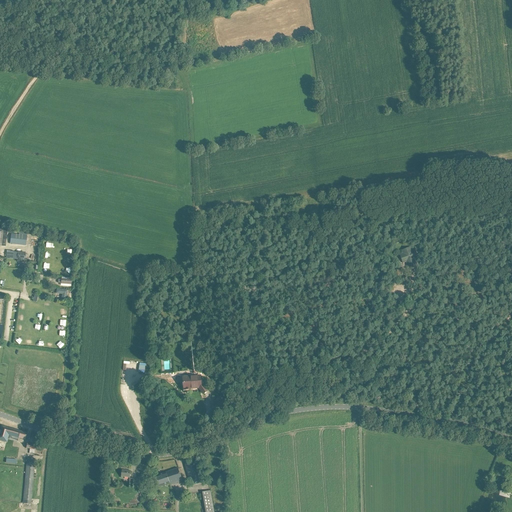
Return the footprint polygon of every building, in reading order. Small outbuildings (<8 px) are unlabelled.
[(26,245),(27,235),(27,232),(19,231),(19,234),(11,234),(10,244),(26,245)] [(418,258),(415,249),(412,250),(411,247),(402,250),(403,253),(400,254),(403,263),(406,262),(409,269),(417,266),(415,259),(418,258)] [(67,291),(57,289),(56,294),(62,295),(61,300),(66,300),(67,291)] [(201,380),(200,376),(184,377),(184,389),(199,388),(203,393),(208,391),(201,380)] [(220,409),(226,405),(220,397),(215,401),(220,409)] [(27,432),(19,430),(1,425),(0,428),(0,439),(7,441),(8,435),(13,437),(13,439),(18,440),(18,438),(25,439),(27,432)] [(27,443),(25,453),(34,455),(36,444),(27,443)] [(7,454),(6,463),(16,464),(17,455),(7,454)] [(26,464),(23,500),(23,503),(31,504),(35,458),(24,457),(23,464),(26,464)] [(203,483),(197,461),(185,464),(191,486),(203,483)] [(182,481),(180,472),(178,468),(155,476),(159,486),(170,483),(171,485),(182,481)] [(201,492),(204,511),(214,511),(210,491),(201,492)]
